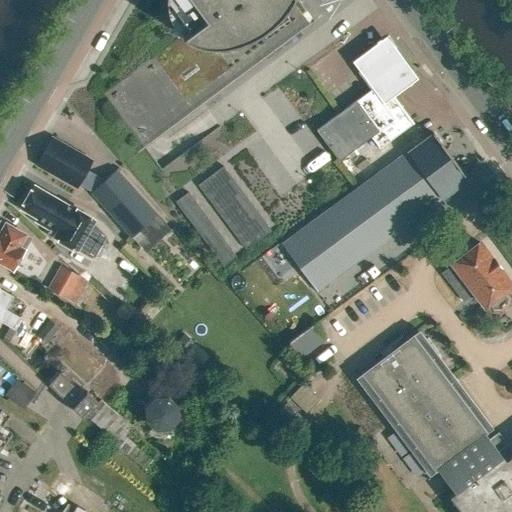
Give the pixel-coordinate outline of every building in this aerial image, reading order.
[(144,147),(144,148),(145,147),(203,104),(314,22),(297,0),(290,0),(288,4),(286,7),(283,10),(277,17),(271,23),(264,28),(256,33),(248,37),(240,41),(231,44),(225,46),(219,47),(212,47),(206,46),(200,45),(194,43),(188,40),(182,36),(104,94),(144,147)] [(290,0),(165,0),(165,4),(166,10),(168,16),(170,22),(174,27),(178,32),(182,36),(188,40),(194,43),(200,45),(206,46),(212,47),(219,47),(225,46),(231,44),(240,41),(248,37),(256,33),(264,28),(271,23),(277,17),(283,10),(286,7),(288,4),(290,0)] [(352,65),(370,89),(380,103),(391,96),(401,88),(411,80),(383,42),(373,50),(352,65)] [(378,149),(411,124),(391,96),(380,103),(370,89),(315,131),(338,161),(369,138),(378,149)] [(317,290),(466,180),(431,133),(281,244),(283,247),(258,265),(300,321),(326,302),(317,290)] [(76,187),(77,185),(90,192),(90,193),(131,238),(157,215),(116,169),(104,180),(86,170),(91,161),(52,138),(37,164),(76,187)] [(216,183),(229,174),(223,166),(210,175),(216,183)] [(235,182),(229,174),(216,183),(222,191),(235,182)] [(203,193),(216,183),(210,175),(197,185),(203,193)] [(228,199),(241,190),(235,182),(222,191),(228,199)] [(209,201),(222,191),(216,183),(203,193),(209,201)] [(49,237),(70,249),(87,220),(67,208),(66,209),(29,186),(17,207),(33,217),(31,220),(52,233),(49,237)] [(247,198),(241,190),(228,199),(234,207),(247,198)] [(215,209),(228,199),(222,191),(209,201),(215,209)] [(181,210),(194,200),(188,192),(175,201),(181,210)] [(240,216),(253,206),(247,198),(234,207),(240,216)] [(234,207),(228,199),(215,209),(221,217),(234,207)] [(187,218),(200,208),(194,200),(181,210),(187,218)] [(259,214),(253,206),(240,216),(246,224),(259,214)] [(240,216),(234,207),(221,217),(227,225),(240,216)] [(193,226),(206,216),(200,208),(187,218),(193,226)] [(252,232),(265,222),(259,214),(246,224),(252,232)] [(199,234),(212,224),(206,216),(193,226),(199,234)] [(246,224),(240,216),(227,225),(233,233),(246,224)] [(271,230),(265,222),(252,232),(258,240),(271,230)] [(23,250),(30,238),(5,224),(1,232),(0,231),(0,261),(13,269),(23,250)] [(205,242),(218,232),(212,224),(199,234),(205,242)] [(252,232),(246,224),(233,233),(239,241),(252,232)] [(211,250),(224,240),(218,232),(205,242),(211,250)] [(258,240),(252,232),(239,241),(245,249),(258,240)] [(217,258),(230,248),(224,240),(211,250),(217,258)] [(441,274),(454,291),(463,284),(481,308),(485,305),(490,311),(498,312),(507,306),(509,297),(504,291),(511,286),(479,243),(451,264),(452,266),(441,274)] [(236,256),(230,248),(217,258),(223,266),(236,256)] [(46,288),(74,304),(87,282),(80,279),(81,278),(60,265),(46,288)] [(0,321),(8,326),(12,328),(19,317),(5,309),(13,296),(0,288),(0,321)] [(300,358),(327,338),(315,322),(288,341),(300,358)] [(8,326),(1,339),(8,343),(15,330),(12,328),(8,326)] [(412,334),(361,373),(435,471),(436,470),(453,493),(501,457),(504,455),(500,449),(507,444),(498,433),(491,438),(412,334)] [(84,344),(60,340),(57,360),(75,362),(76,358),(82,359),(84,344)] [(85,416),(98,402),(86,392),(85,393),(79,388),(78,389),(59,372),(48,385),(83,418),(85,416)] [(24,408),(35,393),(22,383),(11,398),(24,408)] [(319,398),(302,383),(289,397),(305,413),(319,398)] [(169,430),(179,418),(178,403),(167,394),(152,394),(143,405),(143,420),(155,430),(169,430)] [(100,399),(98,402),(85,416),(116,442),(114,445),(126,455),(135,445),(123,435),(131,426),(100,399)] [(295,428),(303,420),(286,404),(278,412),(295,428)] [(501,457),(453,493),(448,496),(460,511),(511,511),(511,455),(505,461),(501,457)] [(16,511),(79,511),(34,483),(16,511)]
